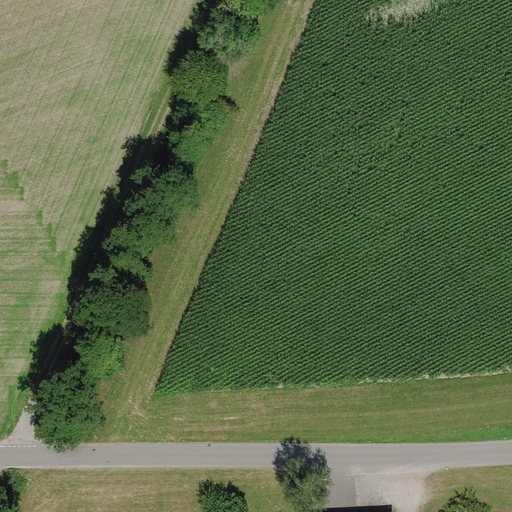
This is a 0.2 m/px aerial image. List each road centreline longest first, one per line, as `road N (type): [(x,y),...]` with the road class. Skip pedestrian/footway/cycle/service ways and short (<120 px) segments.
road 1 (unclassified): [(511,447),(178,458),(0,453)]
road 2 (track): [(6,453),(215,0)]
